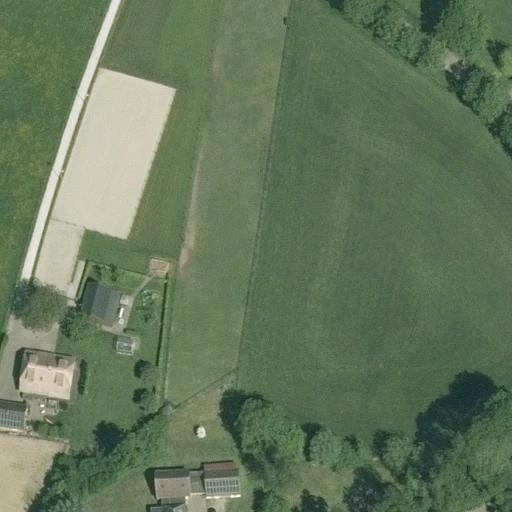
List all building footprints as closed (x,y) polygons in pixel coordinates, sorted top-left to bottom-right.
[(88,288),(79,321),(113,330),(122,297),(88,288)] [(75,364),(27,356),(20,393),(68,402),(75,364)] [(0,431),(24,436),(28,410),(0,405),(0,431)] [(239,473),(204,474),(204,478),(197,479),(198,499),(206,498),(207,502),(241,499),(239,473)] [(162,503),(162,511),(186,511),(186,502),(191,502),(189,475),(155,476),(157,503),(162,503)]
